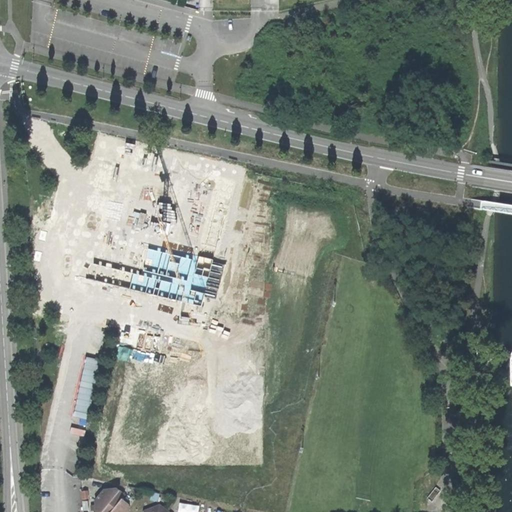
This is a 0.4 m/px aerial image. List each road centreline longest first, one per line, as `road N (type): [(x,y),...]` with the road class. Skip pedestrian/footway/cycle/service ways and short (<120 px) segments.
road 1 (residential): [(511,181),(341,150),(0,64)]
road 2 (residential): [(0,286),(14,511)]
